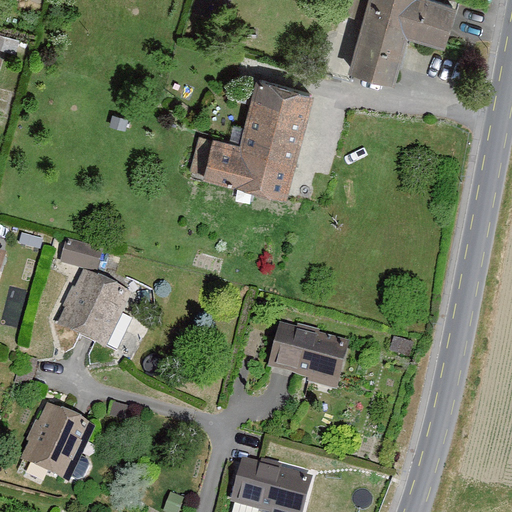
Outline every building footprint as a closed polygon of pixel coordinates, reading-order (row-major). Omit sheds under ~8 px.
[(370,0),(349,74),(393,87),(407,37),(444,48),(455,8),(429,0),(370,0)] [(282,199),(311,91),(251,75),(232,142),(207,135),(196,176),(282,199)] [(107,250),(66,236),(58,259),(99,273),(107,250)] [(52,328),(100,352),(127,297),(78,273),(52,328)] [(259,370),(331,390),(343,344),(272,324),(259,370)] [(12,462),(60,487),(90,429),(43,404),(12,462)] [(304,511),(316,476),(243,455),(230,499),(268,510),(267,511),(304,511)] [(175,511),(180,496),(163,491),(157,510),(162,511),(175,511)]
